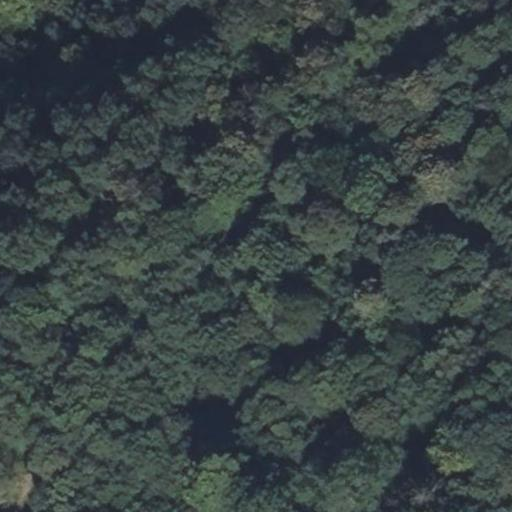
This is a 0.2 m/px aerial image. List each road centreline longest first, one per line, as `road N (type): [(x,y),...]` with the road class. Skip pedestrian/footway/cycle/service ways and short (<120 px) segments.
road 1 (track): [(115,511),(105,457),(193,417),(248,368),(302,303),(334,232),(412,123),(511,19)]
road 2 (track): [(493,0),(368,113),(287,207),(220,263),(103,313),(0,421)]
road 3 (track): [(1,511),(93,391),(105,358),(152,292)]
